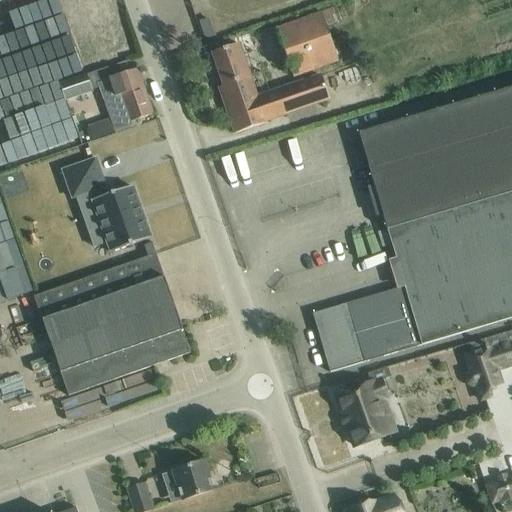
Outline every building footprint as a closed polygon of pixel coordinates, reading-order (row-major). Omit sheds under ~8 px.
[(336,5),(320,10),(247,35),(251,46),(279,37),(292,78),(338,63),(325,26),(341,21),(336,5)] [(75,37),(84,64),(100,59),(91,32),(75,37)] [(223,86),(219,87),(219,88),(224,87),(231,107),(227,108),(230,119),(234,118),(239,131),(234,132),(235,134),(266,123),(265,121),(329,99),(321,76),(257,98),(238,43),(212,52),(223,86)] [(111,68),(70,84),(1,109),(20,162),(29,158),(21,135),(14,116),(64,98),(66,101),(93,91),(93,89),(99,86),(116,132),(134,126),(133,121),(152,114),(136,70),(114,78),(111,68)] [(397,289),(312,314),(330,372),(349,367),(511,318),(511,87),(358,134),(395,258),(404,287),(397,289)] [(106,197),(102,187),(104,186),(95,160),(63,171),(72,196),(89,190),(102,225),(88,230),(94,247),(107,242),(111,251),(149,237),(131,188),(106,197)] [(192,360),(183,334),(179,335),(159,280),(0,335),(0,422),(1,424),(99,390),(100,394),(192,360)] [(511,365),(511,340),(490,348),(490,347),(489,347),(488,344),(485,345),(486,348),(466,355),(471,370),(469,370),(468,371),(466,373),(465,374),(464,376),(464,379),(464,381),(465,383),(466,385),(468,387),(469,388),(472,389),(474,389),(477,388),(481,400),(492,396),(489,388),(502,384),(497,370),(511,365)] [(386,377),(372,383),(336,395),(355,446),(390,433),(378,400),(393,394),(394,393),(396,391),(396,388),(396,386),(395,383),(394,381),(392,379),(390,378),(388,377),(386,377)] [(172,471),(175,480),(181,500),(213,490),(204,461),(172,471)] [(511,474),(484,485),(491,505),(499,502),(503,511),(509,511),(511,511),(511,474)] [(126,488),(134,511),(145,511),(153,509),(144,482),(126,488)] [(399,511),(394,496),(347,511),(399,511)]
